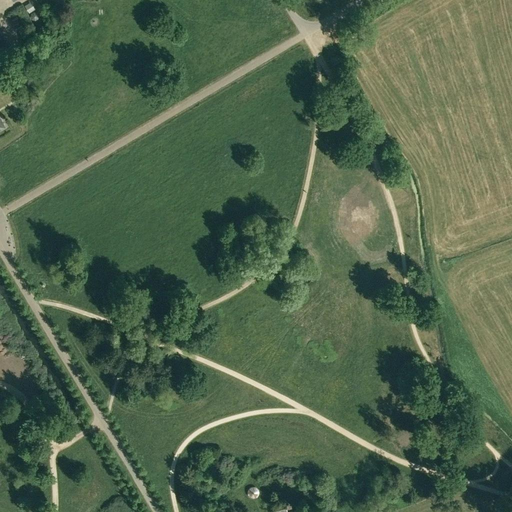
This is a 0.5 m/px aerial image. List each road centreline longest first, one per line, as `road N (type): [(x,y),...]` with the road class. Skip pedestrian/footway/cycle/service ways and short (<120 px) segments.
road 1 (unclassified): [(0,214),(309,33)]
road 2 (unclassified): [(157,511),(0,247)]
